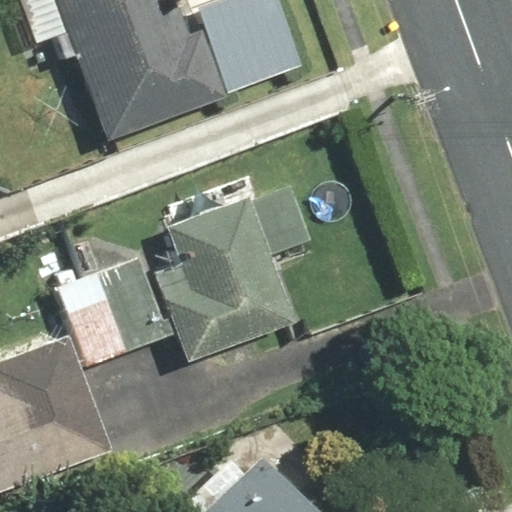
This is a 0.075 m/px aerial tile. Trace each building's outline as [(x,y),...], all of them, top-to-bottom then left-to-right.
[(168,0),(50,0),(103,147),(300,76),(272,0),(210,0),(173,13),(168,0)] [(187,220),(162,228),(172,256),(145,265),(178,364),(294,326),(271,258),(305,246),(286,188),(257,197),(249,173),(179,196),(187,220)] [(131,256),(51,286),(82,369),(163,339),(131,256)] [(0,491),(106,452),(65,340),(0,363),(0,491)] [(306,511),(244,445),(171,511),(306,511)]
